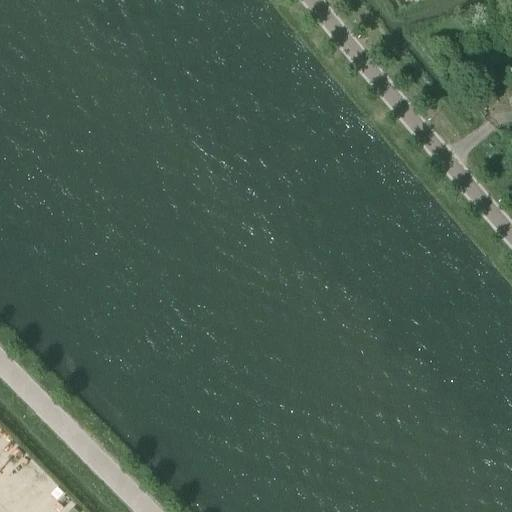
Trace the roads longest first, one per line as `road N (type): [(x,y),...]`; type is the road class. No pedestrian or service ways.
road 1 (unclassified): [(511,236),(311,0)]
road 2 (unclassified): [(144,511),(0,368)]
